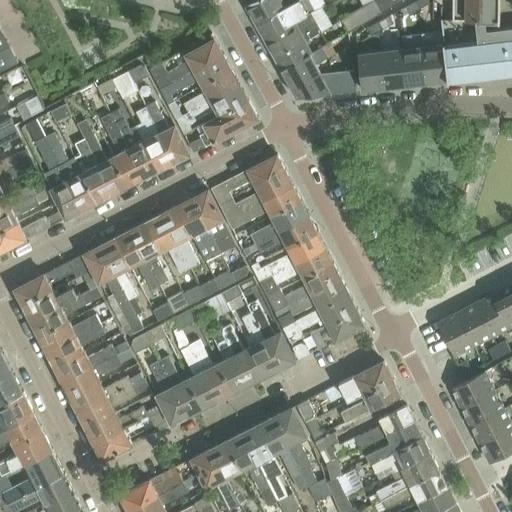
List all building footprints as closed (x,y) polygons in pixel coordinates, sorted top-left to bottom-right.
[(253,0),(246,4),(256,23),(298,0),(253,0)] [(298,0),(256,23),(265,39),(311,12),(317,9),(311,0),(298,0)] [(350,30),(403,0),(373,0),(342,17),(349,30),(350,30)] [(416,0),(415,0),(406,5),(405,6),(409,14),(420,7),(416,0)] [(501,19),(500,0),(453,0),(453,19),(443,17),(441,17),(443,30),(449,80),(450,80),(450,79),(511,71),(511,25),(486,28),(485,19),(501,19)] [(265,39),(281,68),(311,52),(305,40),(322,31),(311,12),(265,39)] [(389,15),(379,20),(383,28),(394,22),(389,15)] [(383,28),(379,20),(367,27),(372,34),(383,28)] [(0,50),(10,45),(2,30),(0,31),(0,50)] [(449,80),(443,30),(421,32),(423,44),(427,81),(449,79),(449,80)] [(160,87),(223,53),(215,37),(186,53),(189,60),(169,71),(164,62),(151,69),(160,87)] [(427,81),(423,44),(402,47),(406,84),(427,81)] [(0,50),(0,70),(18,62),(10,45),(0,50)] [(322,45),(311,52),(281,68),(297,96),(356,90),(354,70),(322,73),(317,63),(329,57),(322,45)] [(402,47),(381,50),(385,86),(406,84),(402,47)] [(385,86),(381,50),(358,52),(363,89),(385,86)] [(232,68),(223,53),(160,87),(165,96),(168,102),(175,98),(172,93),(198,78),(201,84),(232,68)] [(141,64),(128,70),(134,82),(149,74),(145,66),(141,64)] [(188,111),(240,83),(232,68),(201,84),(205,90),(183,102),(188,111)] [(128,70),(113,78),(118,88),(122,94),(136,86),(134,82),(128,70)] [(113,78),(98,85),(103,96),(118,88),(113,78)] [(219,114),(248,98),(240,83),(188,111),(183,114),(175,98),(168,102),(184,132),(193,128),(190,123),(216,109),(219,114)] [(0,94),(0,105),(10,101),(5,92),(0,94)] [(37,95),(25,101),(32,115),(44,109),(37,95)] [(248,98),(219,114),(197,126),(202,136),(189,143),(193,151),(206,145),(259,118),(248,98)] [(146,105),(175,161),(190,153),(175,123),(169,127),(156,100),(146,105)] [(72,113),(66,102),(51,110),(56,121),(72,113)] [(143,121),(136,124),(159,169),(175,161),(146,105),(137,110),(143,121)] [(120,107),(110,112),(144,177),(159,169),(136,124),(130,127),(120,107)] [(128,185),(144,177),(110,112),(101,117),(119,152),(113,155),(128,185)] [(0,133),(16,126),(15,124),(10,115),(0,120),(0,133)] [(0,133),(0,145),(9,140),(20,135),(16,126),(0,133)] [(53,130),(44,134),(54,153),(82,208),(97,201),(74,156),(68,159),(63,148),(53,130)] [(84,137),(113,193),(128,185),(113,155),(107,158),(94,132),(84,137)] [(82,208),(54,153),(44,134),(35,139),(50,169),(43,172),(66,217),(82,208)] [(97,201),(113,193),(84,137),(75,142),(81,153),(74,156),(97,201)] [(0,172),(32,156),(27,147),(0,160),(0,172)] [(277,153),(212,187),(219,202),(233,195),(230,190),(252,178),(255,184),(285,168),(277,153)] [(32,156),(0,172),(0,192),(4,190),(2,187),(26,174),(24,171),(36,165),(32,156)] [(233,195),(219,202),(227,218),(293,184),(285,168),(255,184),(259,190),(237,202),(233,195)] [(4,190),(0,192),(0,211),(47,187),(42,178),(7,196),(4,190)] [(301,200),(293,184),(227,218),(232,227),(268,209),(271,215),(301,200)] [(51,196),(47,187),(0,211),(0,231),(20,221),(16,214),(40,202),(51,196)] [(237,243),(224,218),(209,188),(193,196),(221,251),(237,243)] [(178,204),(193,234),(197,241),(206,259),(212,256),(221,251),(193,196),(178,204)] [(244,250),(310,215),(301,200),(271,215),(275,221),(251,233),(253,236),(240,242),(244,250)] [(187,237),(193,234),(178,204),(162,212),(190,267),(200,262),(187,237)] [(59,210),(47,216),(51,225),(63,218),(59,210)] [(190,267),(162,212),(147,220),(157,241),(162,249),(168,246),(181,272),(190,267)] [(0,250),(19,241),(51,225),(47,216),(45,214),(22,226),(20,221),(0,231),(0,250)] [(261,253),(284,241),(285,241),(288,246),(318,231),(310,215),(244,250),(247,257),(260,250),(261,253)] [(162,249),(157,241),(147,220),(131,228),(159,283),(169,278),(156,253),(162,249)] [(159,283),(131,228),(116,236),(131,265),(137,262),(150,288),(159,283)] [(325,245),(323,241),(318,231),(288,246),(291,252),(267,264),(262,267),(259,261),(252,265),(259,279),(325,245)] [(116,236),(101,244),(129,299),(135,295),(138,294),(125,269),(131,265),(116,236)] [(137,314),(129,299),(101,244),(85,252),(100,281),(106,278),(114,293),(107,296),(128,336),(144,328),(137,314)] [(300,271),(304,277),(333,261),(325,245),(259,279),(267,296),(282,288),(279,282),(300,271)] [(81,254),(15,288),(24,304),(52,289),(50,283),(75,270),(78,275),(83,273),(89,270),(81,254)] [(341,277),(333,261),(304,277),(307,283),(285,294),(282,288),(267,296),(275,311),(341,277)] [(250,269),(247,264),(232,272),(236,280),(249,273),(250,269)] [(215,278),(221,288),(236,280),(232,272),(230,269),(215,277),(215,278)] [(102,293),(89,270),(83,273),(90,288),(77,294),(31,318),(39,334),(68,319),(65,312),(102,293)] [(238,284),(242,291),(257,283),(253,276),(238,284)] [(349,292),(341,277),(275,311),(278,318),(291,311),(293,314),(316,301),(320,308),(349,292)] [(200,285),(200,287),(205,296),(221,288),(215,278),(200,285)] [(511,284),(511,283),(493,292),(510,325),(511,324),(511,284)] [(238,284),(223,292),(227,300),(242,292),(242,291),(238,284)] [(24,304),(31,318),(77,294),(72,285),(55,294),(52,289),(24,304)] [(190,292),(194,302),(205,296),(200,287),(190,292)] [(183,290),(167,298),(169,301),(174,312),(190,304),(183,290)] [(231,309),(227,300),(223,292),(207,299),(213,311),(216,317),(231,309)] [(283,326),(291,342),(302,337),(305,335),(303,330),(326,318),(328,323),(357,308),(349,292),(320,308),(283,326)] [(483,297),(474,302),(491,335),(510,325),(493,292),(483,297)] [(143,311),(135,295),(129,299),(137,314),(143,311)] [(207,299),(192,308),(197,318),(198,319),(213,311),(207,299)] [(248,304),(252,311),(281,367),(296,359),(281,329),(275,332),(261,306),(258,299),(248,304)] [(153,309),(159,320),(174,312),(169,301),(153,309)] [(474,302),(456,311),(473,344),(491,335),(474,302)] [(182,326),(197,318),(192,308),(176,316),(180,322),(182,326)] [(312,331),(320,347),(328,343),(341,336),(350,332),(365,324),(357,308),(328,323),(312,331)] [(250,345),(265,375),(281,367),(252,311),(243,316),(256,342),(250,345)] [(473,344),(456,311),(438,321),(454,352),(455,354),(473,344)] [(68,319),(39,334),(47,349),(101,321),(96,312),(71,325),(68,319)] [(176,316),(164,322),(167,329),(180,322),(176,316)] [(101,321),(47,349),(55,365),(84,349),(81,343),(105,331),(106,331),(101,321)] [(250,383),(265,375),(250,345),(244,348),(231,322),(221,327),(250,383)] [(161,324),(146,332),(151,342),(166,334),(161,324)] [(219,361),(234,391),(250,383),(221,327),(212,332),(225,358),(219,361)] [(152,343),(151,342),(146,332),(133,338),(132,344),(136,351),(152,343)] [(310,352),(302,337),(291,342),(299,358),(310,352)] [(219,399),(234,391),(219,361),(213,364),(200,338),(190,343),(219,399)] [(505,340),(497,345),(502,354),(510,350),(505,340)] [(87,356),(84,349),(55,365),(63,380),(116,353),(129,346),(126,341),(113,347),(111,343),(87,356)] [(188,377),(203,406),(219,399),(190,343),(181,347),(194,374),(188,377)] [(488,349),(493,359),(502,354),(497,345),(488,349)] [(129,346),(116,353),(63,380),(71,395),(100,380),(97,375),(134,356),(129,346)] [(0,376),(13,370),(2,348),(0,349),(0,376)] [(169,354),(159,358),(188,414),(203,406),(188,377),(182,380),(169,354)] [(157,393),(172,423),(188,414),(159,358),(150,363),(164,389),(157,393)] [(384,359),(339,382),(348,400),(364,392),(364,391),(393,377),(387,366),(384,359)] [(466,360),(458,364),(462,373),(463,374),(471,370),(466,360)] [(13,370),(0,376),(0,403),(23,391),(13,370)] [(100,380),(71,395),(78,411),(132,383),(134,382),(144,377),(141,370),(128,376),(127,374),(103,386),(100,380)] [(452,387),(462,405),(495,388),(485,370),(452,387)] [(401,394),(393,377),(364,391),(364,392),(367,397),(341,411),(346,422),(377,406),(401,394)] [(132,383),(78,411),(86,426),(116,411),(113,405),(138,391),(134,382),(132,383)] [(495,388),(462,405),(471,424),(504,407),(495,388)] [(0,403),(0,428),(34,411),(23,391),(0,403)] [(305,422),(314,417),(317,416),(308,398),(296,404),(305,422)] [(148,415),(161,409),(158,403),(146,410),(148,415)] [(146,410),(143,404),(119,417),(116,411),(86,426),(94,442),(148,415),(146,410)] [(316,442),(326,462),(338,457),(387,432),(414,418),(407,404),(380,417),(382,421),(354,435),(340,443),(335,433),(316,442)] [(308,434),(293,406),(274,415),(309,484),(317,480),(310,466),(312,465),(299,439),(308,434)] [(471,424),(481,442),(511,426),(511,421),(504,407),(471,424)] [(153,424),(156,431),(169,424),(161,409),(148,415),(94,442),(103,458),(132,443),(129,436),(153,424)] [(0,442),(11,437),(14,442),(42,428),(34,411),(0,428),(0,442)] [(309,484),(274,415),(258,423),(273,452),(278,449),(299,489),(309,484)] [(314,417),(305,422),(314,439),(323,434),(314,417)] [(422,434),(414,418),(387,432),(391,440),(366,453),(371,463),(395,451),(394,449),(403,445),(403,444),(422,434)] [(283,472),(273,452),(258,423),(243,431),(278,498),(287,494),(281,481),(277,475),(283,472)] [(511,426),(481,442),(490,461),(511,449),(511,426)] [(53,449),(42,428),(14,442),(20,453),(0,463),(0,475),(6,473),(26,462),(53,449)] [(278,498),(243,431),(228,439),(243,468),(248,465),(262,491),(268,503),(278,498)] [(396,469),(402,466),(431,452),(422,434),(403,444),(403,445),(394,449),(395,451),(371,463),(375,472),(393,463),(396,469)] [(243,468),(228,439),(212,447),(240,502),(250,497),(236,471),(243,468)] [(240,502),(212,447),(192,457),(206,486),(216,481),(229,507),(240,502)] [(65,472),(53,449),(26,462),(32,475),(2,491),(8,502),(65,472)] [(407,475),(380,489),(384,498),(440,470),(431,452),(402,466),(407,475)] [(338,457),(326,462),(331,479),(339,475),(343,473),(338,457)] [(416,493),(419,500),(448,486),(440,470),(384,498),(388,506),(416,493)] [(121,493),(129,509),(185,481),(180,471),(154,485),(150,478),(144,482),(135,486),(121,493)] [(43,496),(46,502),(73,488),(65,472),(8,502),(12,509),(13,511),(43,496)] [(129,509),(130,511),(159,511),(166,509),(163,503),(189,489),(201,483),(197,475),(185,481),(129,509)] [(331,479),(327,481),(328,483),(331,491),(336,500),(348,494),(339,475),(331,479)] [(435,511),(456,502),(448,486),(419,500),(423,507),(412,511),(435,511)] [(76,511),(84,508),(73,488),(46,502),(51,511),(48,511),(76,511)] [(348,494),(336,500),(341,511),(356,511),(360,510),(356,501),(352,503),(348,494)] [(159,511),(197,511),(212,505),(207,495),(195,501),(174,511),(167,511),(166,509),(159,511)] [(5,511),(12,509),(8,502),(2,505),(5,511)] [(435,511),(461,511),(456,502),(435,511)]
